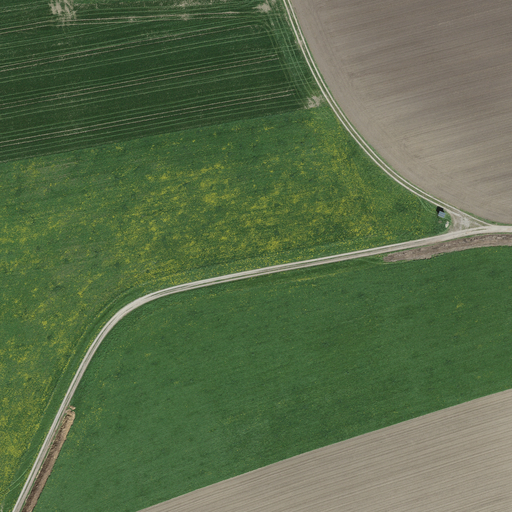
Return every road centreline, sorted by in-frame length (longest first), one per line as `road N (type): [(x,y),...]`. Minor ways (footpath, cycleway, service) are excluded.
road 1 (track): [(19,511),(86,366),(134,304),(481,230),(511,231)]
road 2 (track): [(495,230),(445,210),(375,163),(323,92),(284,0)]
